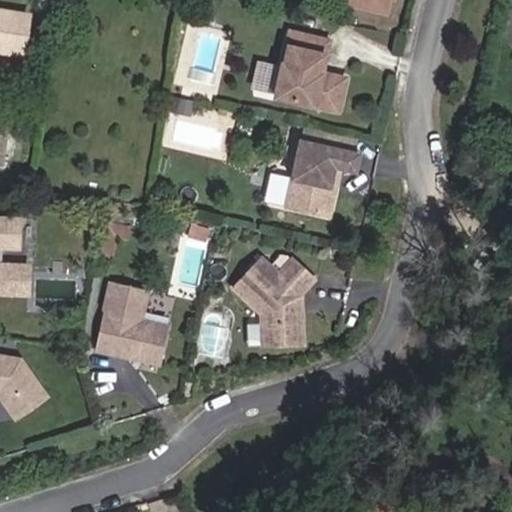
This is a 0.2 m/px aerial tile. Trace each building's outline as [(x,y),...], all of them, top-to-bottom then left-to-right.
[(0,48),(23,53),(30,14),(0,8),(0,48)] [(319,72),(327,35),(288,27),(272,95),(335,110),(343,78),(319,72)] [(265,78),(267,65),(246,61),(244,74),(265,78)] [(283,203),(326,214),(333,184),(338,165),(352,168),(356,151),(351,150),(354,135),(327,129),(324,143),(299,137),(283,203)] [(235,185),(212,185),(183,190),(185,216),(237,213),(235,185)] [(26,247),(28,219),(0,216),(0,244),(10,245),(26,247)] [(0,264),(8,265),(10,245),(0,244),(0,264)] [(299,313),(292,307),(292,291),(298,291),(312,275),(290,255),(276,271),(258,254),(230,284),(258,310),(259,342),(300,340),(299,313)] [(8,265),(0,264),(0,291),(23,294),(25,267),(8,265)] [(138,317),(145,286),(107,278),(91,345),(115,351),(116,346),(125,348),(127,352),(128,354),(156,360),(165,323),(138,317)] [(115,351),(128,354),(127,352),(125,348),(116,346),(115,351)] [(48,393),(22,357),(0,352),(0,392),(16,415),(48,393)] [(391,511),(399,494),(373,483),(360,511),(391,511)]
